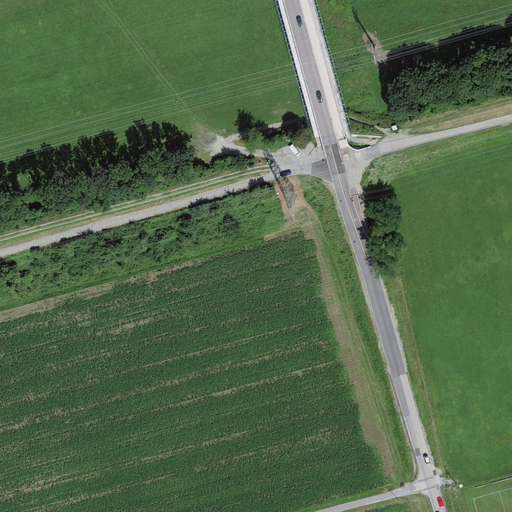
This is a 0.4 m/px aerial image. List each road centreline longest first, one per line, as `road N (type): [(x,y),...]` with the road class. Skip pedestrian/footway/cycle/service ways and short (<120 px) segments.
road 1 (track): [(103,0),(214,137),(304,169),(0,256)]
road 2 (unclassified): [(340,161),(438,511)]
road 3 (track): [(0,245),(340,161)]
road 4 (unclassified): [(511,118),(340,161)]
road 5 (unclassified): [(295,0),(340,161)]
